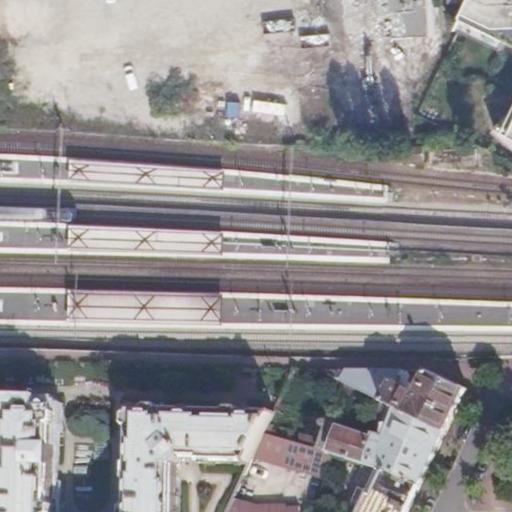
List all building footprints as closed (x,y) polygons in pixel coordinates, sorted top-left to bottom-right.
[(138,0),(138,14),(167,14),(166,0),(138,0)] [(309,0),(168,0),(169,14),(310,12),(309,0)] [(349,0),(351,37),(439,35),(438,0),(349,0)] [(511,136),(509,143),(511,143),(511,0),(473,0),(455,43),(511,36),(511,136)] [(477,167),(476,153),(433,155),(433,169),(477,167)] [(226,170),(68,158),(66,182),(224,190),(226,170)] [(224,255),(226,230),(68,223),(68,252),(224,255)] [(224,295),(66,289),(67,321),(223,325),(224,295)] [(383,310),(365,309),(365,319),(383,319),(383,310)] [(402,371),(299,370),(298,371),(315,378),(326,383),(375,403),(446,432),(467,388),(431,371),(423,389),(398,379),(402,371)] [(315,378),(298,371),(294,378),(312,385),(315,378)] [(315,378),(312,385),(323,390),(326,383),(315,378)] [(323,390),(372,410),(375,403),(326,383),(323,390)] [(55,511),(56,505),(52,501),(55,426),(60,423),(60,413),(56,409),(56,405),(36,405),(33,400),(26,400),(22,404),(7,403),(6,409),(2,412),(1,420),(6,424),(3,493),(0,496),(0,509),(3,511),(2,511),(55,511)] [(325,423),(321,438),(319,449),(332,452),(377,464),(421,484),(446,432),(375,403),(372,410),(383,414),(382,417),(394,422),(385,439),(325,423)] [(268,424),(273,413),(244,412),(242,407),(232,407),(230,411),(163,409),(159,404),(151,404),(149,408),(132,408),(132,413),(127,417),(127,425),(131,429),(129,505),(123,509),(123,511),(177,511),(179,468),(187,458),(202,459),(202,462),(249,465),(252,458),(264,433),(268,424)] [(321,438),(268,424),(264,433),(319,449),(321,438)] [(319,449),(264,433),(252,458),(312,474),(319,449)] [(332,452),(319,449),(312,474),(325,478),(332,452)] [(408,511),(421,484),(377,464),(367,486),(361,483),(355,496),(361,499),(357,508),(355,511),(408,511)] [(227,511),(299,511),(298,503),(229,509),(227,511)]
